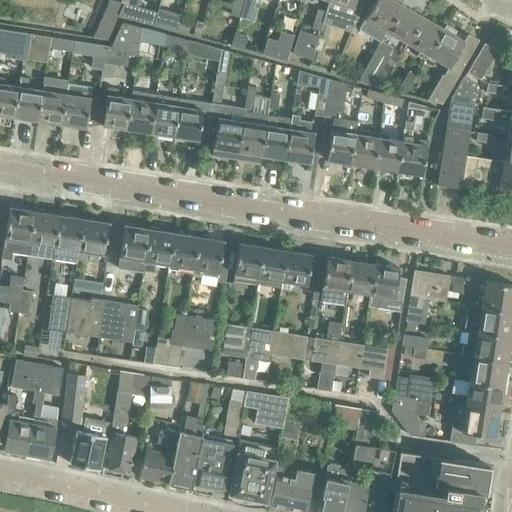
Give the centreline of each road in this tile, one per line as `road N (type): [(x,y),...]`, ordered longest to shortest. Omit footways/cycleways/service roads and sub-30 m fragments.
road 1 (residential): [(0,170),(511,249)]
road 2 (residential): [(0,472),(186,511)]
